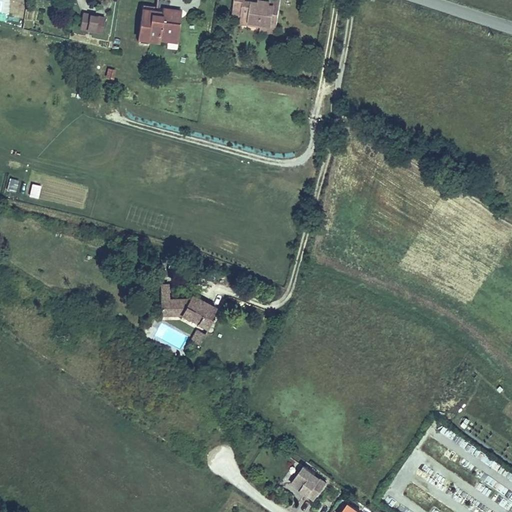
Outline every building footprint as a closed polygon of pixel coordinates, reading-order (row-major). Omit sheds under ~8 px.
[(277,25),(280,0),(269,0),(269,1),(261,0),(258,0),(258,2),(246,0),(245,0),(234,0),(233,13),(241,15),(242,16),(242,14),(243,10),(250,11),(248,23),(261,25),(262,25),(262,23),(277,25)] [(153,14),(153,11),(143,9),(138,39),(149,40),(158,42),(159,39),(159,33),(177,36),(180,17),(171,16),(172,10),(162,8),(162,12),(161,15),(153,14)] [(248,23),(250,11),(243,10),(242,14),(242,16),(241,15),(240,22),(248,23)] [(102,31),(105,18),(82,13),(80,27),(90,29),(102,31)] [(276,32),(277,25),(262,23),(262,25),(261,25),(260,30),(276,32)] [(176,42),(177,36),(159,33),(159,39),(176,42)] [(211,318),(216,308),(191,294),(189,298),(169,299),(169,285),(160,285),(161,314),(181,314),(208,328),(213,319),(211,318)] [(198,347),(205,334),(197,330),(190,343),(198,347)] [(314,499),(327,482),(304,465),(292,482),(301,489),(303,486),(307,489),(305,492),(314,499)]
